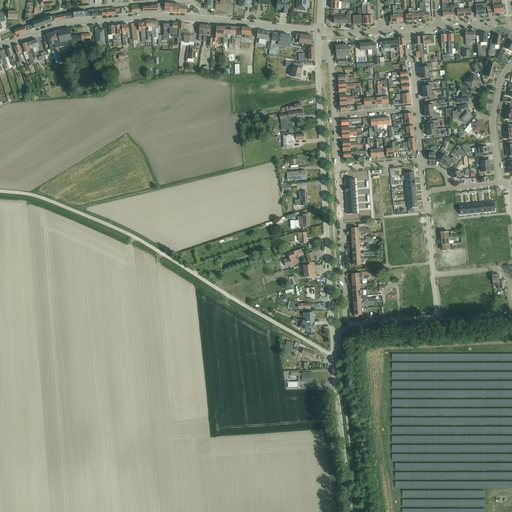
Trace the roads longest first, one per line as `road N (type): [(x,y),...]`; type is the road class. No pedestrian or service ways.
road 1 (unclassified): [(333,356),(114,227),(37,196),(0,191)]
road 2 (residential): [(332,335),(318,31)]
road 3 (unclassified): [(0,34),(58,12),(157,1),(194,3),(203,18)]
road 4 (tertiary): [(203,18),(79,22),(0,46)]
road 5 (residential): [(350,325),(337,168)]
road 6 (residential): [(350,511),(333,356)]
road 7 (residential): [(350,325),(437,318),(432,275)]
